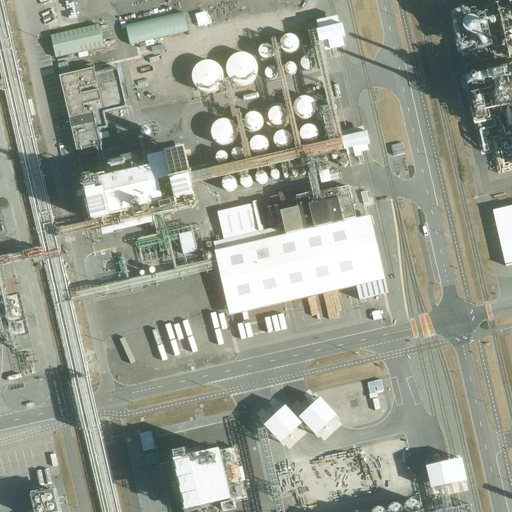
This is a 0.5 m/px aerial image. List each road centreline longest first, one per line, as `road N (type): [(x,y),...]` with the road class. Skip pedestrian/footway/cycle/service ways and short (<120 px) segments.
road 1 (unknown): [(110,398),(18,0)]
road 2 (unknown): [(4,147),(63,409)]
